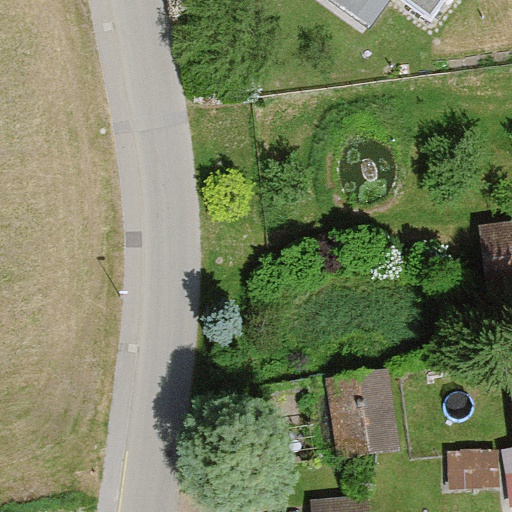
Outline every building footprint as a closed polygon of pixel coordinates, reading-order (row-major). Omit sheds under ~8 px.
[(446,0),(399,0),(430,22),(446,0)] [(511,221),(479,224),(485,291),(511,288),(511,221)] [(388,376),(316,388),(328,474),(398,466),(388,376)] [(448,452),(449,489),(498,488),(497,451),(448,452)] [(358,511),(357,495),(305,498),(306,511),(358,511)]
